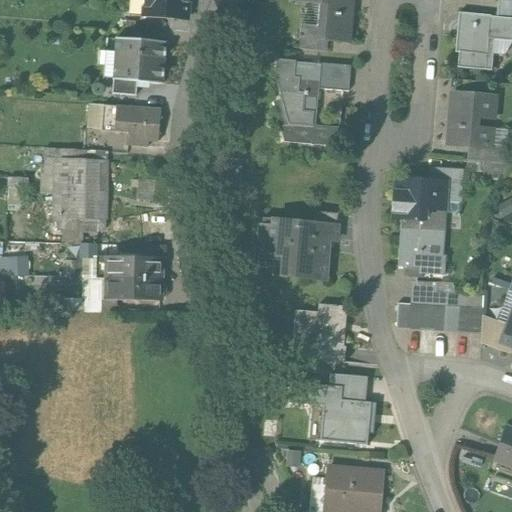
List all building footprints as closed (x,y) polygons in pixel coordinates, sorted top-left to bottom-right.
[(144,0),(143,20),(188,23),(189,0),(144,0)] [(351,0),(292,0),(292,3),(322,5),(320,30),(317,29),(316,41),(348,44),(351,0)] [(511,0),(497,0),(496,20),(511,21),(511,0)] [(491,18),(459,15),(455,55),(459,55),(458,69),(491,72),(493,56),(487,55),(489,40),(511,42),(511,36),(511,21),(496,20),(490,19),(491,18)] [(116,40),(113,81),(137,83),(163,84),(166,44),(116,40)] [(323,84),(324,66),(319,66),(319,67),(295,65),(295,64),(276,62),(275,79),(284,114),(291,114),(290,127),(287,127),(279,128),(284,144),(338,149),(339,130),(314,128),(318,91),(324,91),(324,84),(323,84)] [(350,68),(324,66),(323,84),(324,84),(324,91),(348,93),(350,68)] [(137,83),(113,81),(112,95),(136,96),(137,83)] [(495,99),(451,96),(447,145),(468,147),(489,148),(489,146),(490,130),(478,129),(478,120),(493,121),(495,99)] [(126,120),(125,130),(129,131),(128,148),(149,149),(150,143),(159,144),(161,111),(131,109),(130,120),(126,120)] [(507,166),(511,153),(511,147),(489,146),(489,148),(468,147),(466,163),(507,166)] [(42,148),(41,161),(68,161),(77,160),(99,161),(99,152),(42,148)] [(102,234),(106,228),(106,197),(99,197),(99,161),(77,160),(77,187),(76,196),(64,196),(64,231),(83,231),(83,234),(102,234)] [(68,187),(77,187),(77,160),(68,161),(68,187)] [(68,187),(68,161),(41,161),(40,196),(49,196),(49,231),(64,231),(64,196),(76,196),(77,187),(68,187)] [(503,178),(507,166),(466,163),(466,175),(503,178)] [(399,222),(396,268),(406,269),(406,274),(418,275),(418,270),(441,271),(442,259),(438,259),(442,202),(457,203),(459,173),(429,171),(428,184),(394,182),(391,221),(399,222)] [(4,204),(18,206),(19,189),(26,189),(26,180),(0,178),(0,188),(5,189),(4,204)] [(335,244),(337,228),(264,221),(261,242),(275,244),(274,249),(274,250),(274,251),(275,252),(275,253),(276,254),(277,255),(278,255),(279,255),(287,256),(285,278),(325,283),(329,244),(335,244)] [(83,234),(83,231),(64,231),(64,243),(66,243),(66,245),(79,245),(83,246),(83,234)] [(91,280),(92,258),(92,246),(83,246),(79,245),(78,258),(75,257),(75,262),(62,262),(61,279),(82,280),(91,280)] [(91,280),(106,281),(107,259),(92,258),(91,280)] [(6,278),(27,277),(26,259),(6,260),(6,278)] [(107,259),(106,281),(160,282),(160,260),(107,259)] [(91,301),(91,280),(82,280),(81,300),(81,314),(115,315),(116,302),(106,301),(91,301)] [(106,301),(106,281),(91,280),(91,301),(106,301)] [(116,302),(159,303),(160,282),(106,281),(106,301),(116,302)] [(435,285),(411,284),(410,306),(396,306),(395,330),(480,334),(483,297),(434,295),(435,285)] [(55,313),(60,313),(60,300),(60,296),(47,298),(48,313),(55,313)] [(60,313),(81,314),(81,300),(60,300),(60,313)] [(341,349),(345,309),(318,307),(317,314),(295,312),(291,360),(343,365),(344,349),(341,349)] [(511,349),(511,312),(500,345),(511,349)] [(329,375),(328,388),(342,389),(340,402),(364,404),(367,379),(329,375)] [(366,448),(370,404),(364,404),(340,402),(342,389),(328,388),(291,384),(289,406),(321,409),(318,443),(366,448)] [(511,428),(506,426),(493,462),(511,468),(511,428)] [(361,475),(325,472),(324,482),(312,481),(310,506),(322,507),(322,508),(349,510),(348,511),(379,511),(383,473),(362,471),(361,475)]
